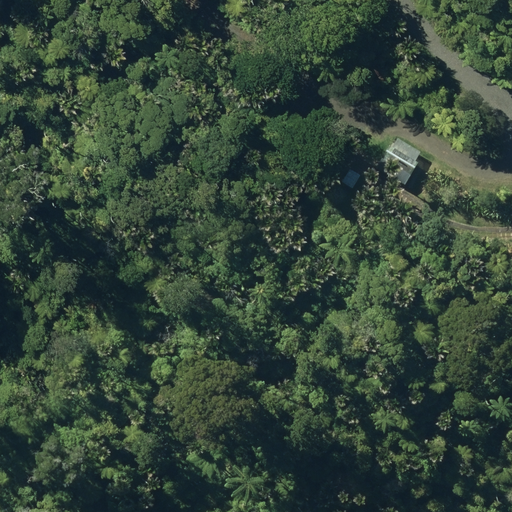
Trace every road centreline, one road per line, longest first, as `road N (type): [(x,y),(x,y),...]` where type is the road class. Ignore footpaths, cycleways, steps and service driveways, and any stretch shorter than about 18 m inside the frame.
road 1 (track): [(511,161),(481,168),(430,149),(303,77),(266,74)]
road 2 (track): [(380,0),(424,62),(511,113)]
